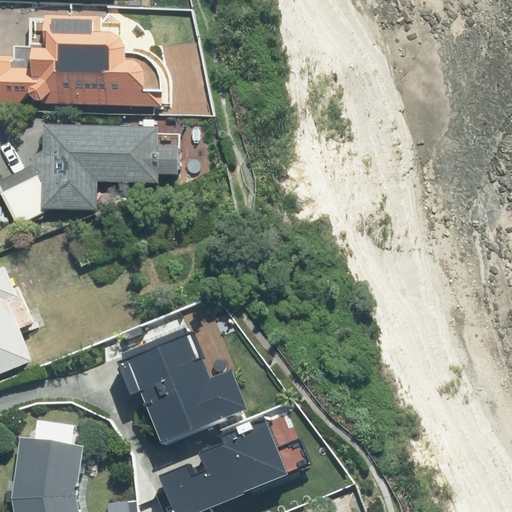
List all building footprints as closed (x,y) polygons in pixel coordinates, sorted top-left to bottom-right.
[(0,104),(165,110),(167,63),(131,61),(131,49),(118,48),(119,35),(105,34),(106,20),(34,17),(33,46),(18,45),(18,57),(0,56),(0,104)] [(167,129),(46,126),(45,152),(33,158),(37,166),(0,183),(20,228),(63,208),(101,209),(102,184),(165,185),(166,175),(182,175),(183,135),(166,135),(167,129)] [(8,268),(0,271),(0,376),(37,362),(23,328),(37,322),(24,290),(18,293),(8,268)] [(161,444),(225,420),(191,329),(126,354),(161,444)] [(84,511),(81,498),(89,449),(84,448),(87,430),(42,422),(39,441),(23,439),(14,500),(16,511),(84,511)] [(203,511),(292,475),(270,422),(161,467),(180,511),(203,511)]
